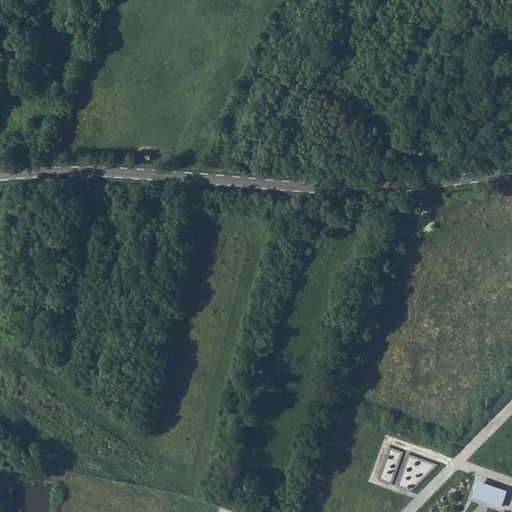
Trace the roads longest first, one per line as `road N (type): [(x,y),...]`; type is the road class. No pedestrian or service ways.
road 1 (unclassified): [(0,177),(111,171),(361,189),(511,172)]
road 2 (track): [(480,11),(432,126),(378,188)]
